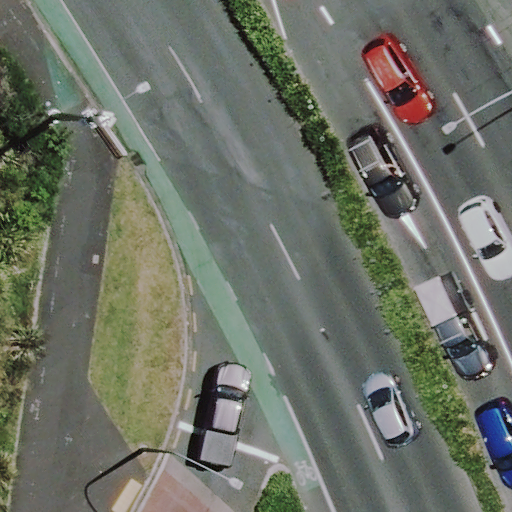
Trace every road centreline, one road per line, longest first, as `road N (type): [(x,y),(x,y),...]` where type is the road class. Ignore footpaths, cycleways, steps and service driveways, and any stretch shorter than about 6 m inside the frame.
road 1 (secondary): [(414,511),(345,346),(228,126)]
road 2 (secondary): [(197,511),(229,443),(244,340),(228,126)]
road 3 (secondary): [(341,0),(511,307)]
road 4 (secondary): [(228,126),(160,0)]
